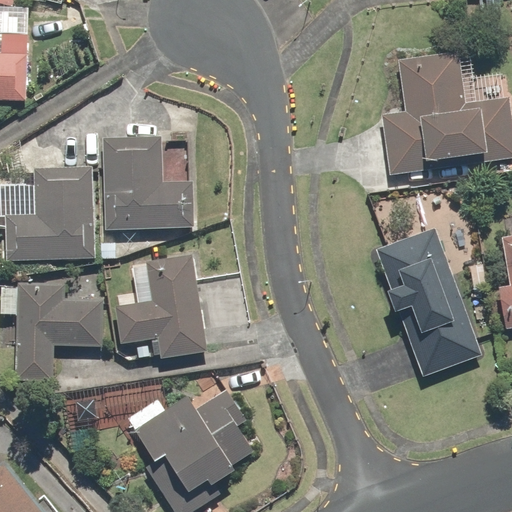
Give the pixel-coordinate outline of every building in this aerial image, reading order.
[(398,59),(406,114),(383,118),(392,176),(511,158),(511,120),(509,99),(471,105),(464,50),(398,59)] [(30,54),(0,52),(0,100),(28,101),(30,54)] [(195,181),(164,182),(163,137),(105,139),(108,228),(196,226),(195,181)] [(97,230),(94,167),(36,170),(38,216),(7,217),(9,261),(98,258),(97,230)] [(436,230),(378,252),(427,378),(485,355),(436,230)] [(511,236),(506,238),(511,271),(511,286),(500,289),(509,330),(511,329),(511,236)] [(122,344),(164,339),(167,355),(208,348),(194,257),(152,263),(158,301),(117,307),(122,344)] [(54,381),(54,346),(56,346),(106,346),(107,300),(65,300),(65,286),(22,286),(22,332),(19,332),(19,381),(54,381)] [(248,421),(227,389),(197,409),(188,396),(137,430),(157,459),(147,465),(177,511),(196,511),(223,494),(217,484),(238,470),(235,466),(256,451),(239,427),(248,421)] [(45,511),(7,463),(0,468),(0,511),(45,511)]
